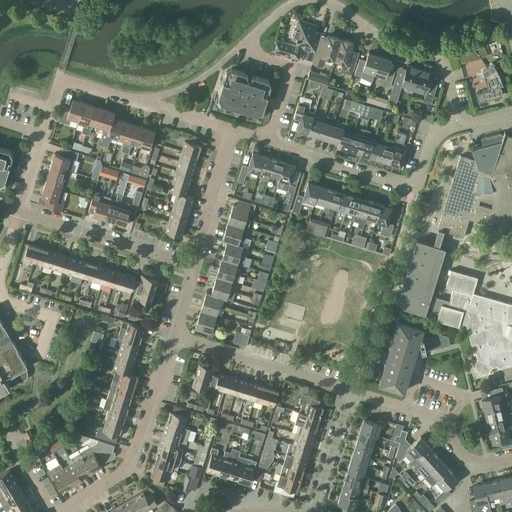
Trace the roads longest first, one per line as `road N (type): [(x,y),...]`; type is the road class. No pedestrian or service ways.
road 1 (residential): [(268,139),(290,69),(251,50),(263,26),(304,0),(342,8),(378,36),(440,62),(459,125)]
road 2 (residential): [(19,211),(59,78),(231,129)]
road 3 (residential): [(268,139),(416,186),(432,142),(459,125)]
road 4 (residential): [(57,511),(123,471),(174,336)]
road 5 (residential): [(511,457),(468,460),(443,419),(349,392)]
road 6 (residential): [(195,265),(19,211)]
road 7 (residential): [(349,392),(174,336)]
road 8 (residential): [(195,265),(231,129)]
road 9 (residential): [(313,511),(349,392)]
